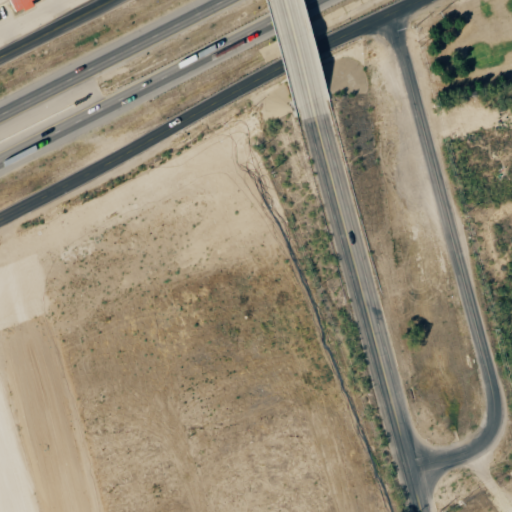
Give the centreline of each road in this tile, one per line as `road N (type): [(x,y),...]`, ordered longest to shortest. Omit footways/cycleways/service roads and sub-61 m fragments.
road 1 (secondary): [(395,11),(499,407),(498,429),(485,447),(414,470)]
road 2 (secondary): [(0,218),(418,0)]
road 3 (secondary): [(317,109),(414,470)]
road 4 (motorway): [(0,158),(310,0)]
road 5 (motorway): [(221,0),(0,113)]
road 6 (secondary): [(115,1),(0,58)]
